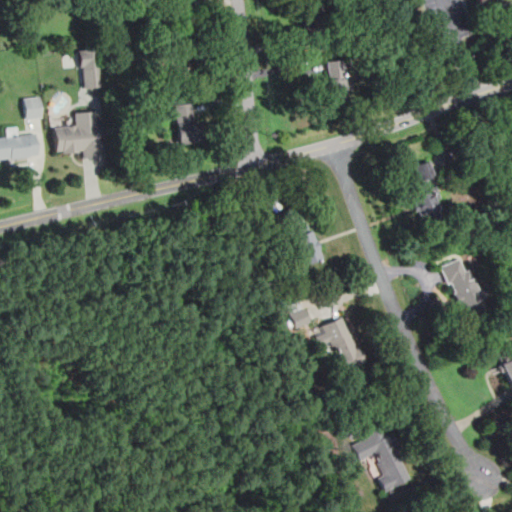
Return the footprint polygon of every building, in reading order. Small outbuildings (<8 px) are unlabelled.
[(325,6),(303,6),(303,38),(325,38),(325,6)] [(173,75),(192,73),(187,42),(168,44),(173,75)] [(100,85),(95,46),(76,49),(81,87),(100,85)] [(325,100),(350,99),(348,77),(344,77),(342,59),(323,60),(325,100)] [(23,118),(40,116),(38,95),(21,97),(23,118)] [(176,142),(195,141),(192,102),(173,103),(176,142)] [(52,123),(53,150),(76,149),(76,158),(97,157),(95,110),(71,111),(72,123),(52,123)] [(0,159),(37,155),(35,133),(21,135),(20,125),(0,127),(0,133),(1,138),(0,138),(0,159)] [(416,219),(440,212),(432,180),(434,180),(429,159),(411,164),(416,181),(406,183),(416,219)] [(280,211),(297,265),(317,259),(300,205),(280,211)] [(460,317),(484,309),(464,255),(441,264),(460,317)] [(287,312),(293,327),(308,322),(303,306),(287,312)] [(319,323),(323,333),(314,336),(318,346),(330,341),(341,371),(363,362),(344,314),(319,323)] [(511,345),(495,350),(504,384),(511,381),(511,345)] [(386,423),(347,439),(356,459),(369,454),(384,489),(409,478),(386,423)]
